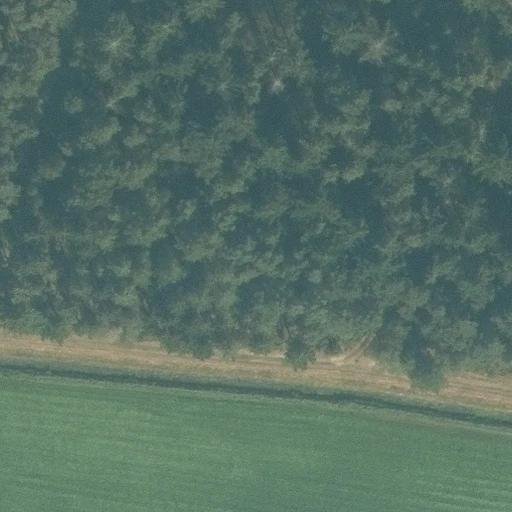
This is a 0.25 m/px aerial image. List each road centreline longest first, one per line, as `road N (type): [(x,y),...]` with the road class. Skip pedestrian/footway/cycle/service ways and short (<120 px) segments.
road 1 (track): [(511,401),(373,377),(0,345)]
road 2 (track): [(0,190),(86,0)]
